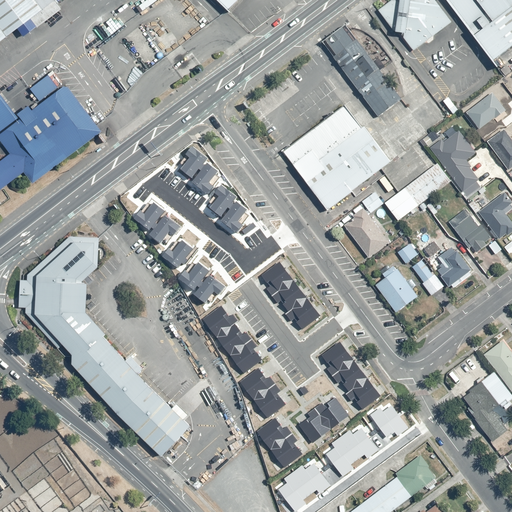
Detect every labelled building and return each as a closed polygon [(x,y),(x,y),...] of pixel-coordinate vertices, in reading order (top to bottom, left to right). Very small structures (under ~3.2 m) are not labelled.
[(0,0),(0,34),(45,0),(0,0)] [(448,20),(433,0),(390,0),(375,11),(405,51),(448,20)] [(511,43),(511,0),(444,0),(489,61),(511,43)] [(392,97),(339,25),(317,41),(371,113),(392,97)] [(0,176),(17,165),(22,171),(89,120),(59,81),(0,125),(0,144),(1,146),(0,146),(0,176)] [(335,103),(277,146),(306,182),(362,140),(335,103)] [(476,151),(458,128),(443,139),(431,149),(468,197),(481,187),(476,181),(479,179),(469,166),(471,165),(466,159),(476,151)] [(511,168),(511,147),(502,136),(489,146),(509,172),(511,168)] [(367,138),(307,183),(319,202),(381,155),(367,138)] [(452,181),(438,163),(386,202),(400,220),(452,181)] [(384,204),(374,191),(362,199),(373,213),(384,204)] [(511,209),(511,202),(504,193),(479,213),(502,241),(511,233),(511,220),(507,214),(511,209)] [(228,245),(261,222),(249,206),(242,195),(212,216),(205,221),(220,242),(224,239),(228,245)] [(391,242),(364,207),(343,223),(371,258),(391,242)] [(494,239),(478,220),(460,236),(477,254),(494,239)] [(70,351),(65,356),(157,451),(187,422),(74,307),(70,275),(93,255),(74,234),(27,272),(25,309),(70,351)] [(215,263),(217,261),(196,235),(177,251),(198,277),(215,263)] [(502,249),(495,240),(489,246),(497,254),(502,249)] [(419,254),(410,242),(398,251),(407,263),(419,254)] [(454,246),(438,258),(442,264),(437,268),(450,287),(472,271),(454,246)] [(445,286),(421,258),(412,266),(424,281),(422,282),(433,296),(445,286)] [(215,263),(198,277),(182,290),(202,314),(237,286),(217,261),(215,263)] [(419,298),(398,270),(378,285),(398,313),(419,298)] [(315,397),(366,362),(343,329),(292,365),(296,370),(266,390),(260,383),(250,390),(275,426),(285,418),(315,397)] [(511,352),(502,340),(483,354),(511,392),(511,391),(511,352)] [(500,405),(501,406),(511,397),(511,396),(493,371),(479,381),(468,389),(469,391),(460,398),(468,408),(467,409),(491,442),(508,429),(499,418),(500,416),(495,409),(498,407),(500,405)] [(332,475),(337,481),(328,487),(335,496),(343,489),(345,491),(361,479),(353,469),(367,458),(370,463),(387,450),(384,445),(387,443),(368,417),(350,431),(352,434),(345,440),(344,438),(330,449),(343,467),(332,475)] [(511,450),(511,436),(497,447),(504,457),(511,450)] [(429,491),(439,483),(419,456),(395,474),(397,476),(350,511),(389,511),(412,495),(425,485),(429,491)] [(441,511),(433,501),(420,511),(418,511),(441,511)]
